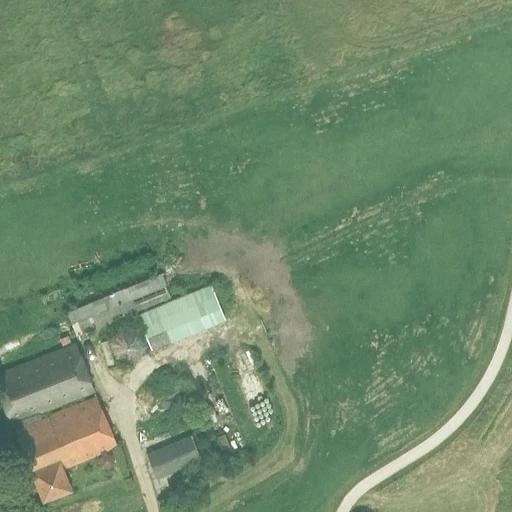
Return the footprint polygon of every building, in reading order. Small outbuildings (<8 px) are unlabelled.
[(160,273),(67,313),(77,335),(170,296),(160,273)] [(211,283),(137,313),(151,347),(225,317),(211,283)] [(40,413),(95,392),(77,343),(0,373),(0,392),(12,425),(18,422),(40,413)] [(259,394),(246,367),(237,372),(249,399),(259,394)] [(149,390),(158,414),(176,407),(168,383),(149,390)] [(97,396),(15,430),(44,500),(72,489),(63,468),(117,446),(97,396)] [(212,439),(228,436),(226,423),(210,425),(212,439)] [(0,458),(16,454),(8,428),(0,430),(0,458)] [(191,435),(146,453),(157,478),(202,460),(191,435)] [(440,485),(448,464),(435,460),(428,480),(440,485)]
